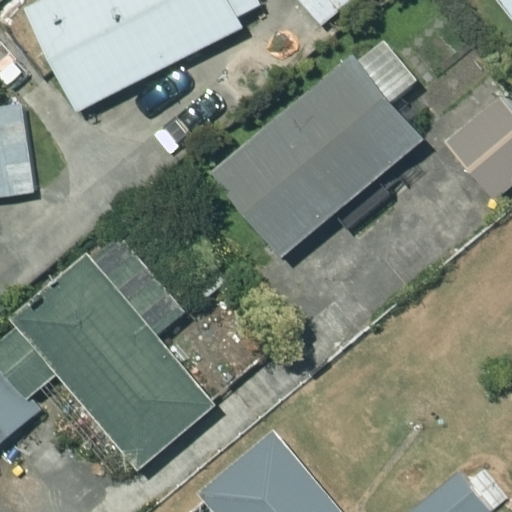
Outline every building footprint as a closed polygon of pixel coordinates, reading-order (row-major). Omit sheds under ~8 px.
[(88,104),(252,20),(242,0),(39,0),(36,2),(88,104)] [(313,0),(330,20),(354,0),(313,0)] [(395,37),(380,49),(411,85),(425,73),(395,37)] [(367,46),(225,164),(295,249),(437,130),(367,46)] [(511,95),(506,89),(454,133),(504,192),(511,184),(511,95)] [(29,99),(0,102),(0,192),(41,187),(29,99)] [(22,310),(31,320),(0,346),(0,440),(47,401),(38,391),(69,367),(151,461),(227,398),(99,246),(22,310)] [(196,273),(213,294),(233,278),(215,257),(196,273)] [(358,511),(284,424),(210,486),(231,511),(358,511)] [(468,467),(413,511),(494,511),(501,506),(500,504),(510,494),(487,466),(476,475),(468,467)]
